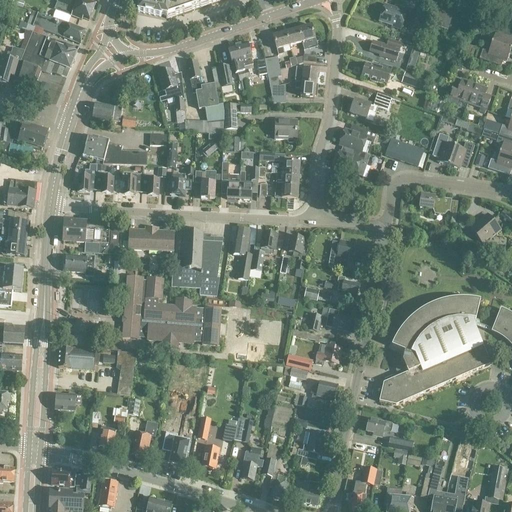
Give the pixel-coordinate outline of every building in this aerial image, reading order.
[(14,0),(12,0),(11,6),(22,9),(24,3),(14,0)] [(49,0),(57,3),(54,11),(72,18),(79,21),(80,19),(89,22),(96,5),(82,0),(49,0)] [(140,0),(138,14),(161,19),(161,17),(166,18),(166,20),(225,0),(140,0)] [(396,10),(385,6),(379,23),(392,27),(392,28),(401,31),(407,12),(397,9),(396,10)] [(452,17),(431,9),(426,24),(447,31),(452,17)] [(33,28),(80,46),(86,32),(72,26),(56,21),(38,15),(33,28)] [(420,32),(422,26),(421,26),(424,18),(414,15),(410,28),(419,31),(419,32),(420,32)] [(488,35),(495,37),(492,45),(510,52),(511,47),(511,40),(511,36),(511,33),(492,26),(488,35)] [(304,50),(309,48),(308,43),(315,41),(311,27),(298,30),(301,41),(302,44),(304,50)] [(290,48),(302,44),(301,41),(298,30),(286,34),(290,48)] [(32,34),(25,53),(22,61),(20,65),(15,83),(35,91),(41,72),(51,76),(52,74),(62,78),(65,70),(70,71),(79,50),(32,34)] [(286,34),(273,38),(278,57),(284,55),(282,50),(290,48),(286,34)] [(396,63),(401,45),(389,42),(387,47),(373,43),(370,53),(380,56),(379,58),(396,63)] [(253,66),(252,60),(248,45),(241,47),(241,46),(238,47),(244,69),(253,66)] [(506,63),(510,52),(492,45),(489,54),(482,51),(479,60),(501,68),(503,62),(506,63)] [(229,50),(233,65),(235,65),(236,71),(244,69),(238,47),(235,48),(236,48),(229,50)] [(25,53),(13,49),(11,55),(8,54),(7,60),(1,58),(0,61),(0,83),(2,84),(8,85),(13,67),(18,69),(19,64),(20,65),(22,61),(25,53)] [(278,78),(281,78),(278,59),(266,61),(273,100),(273,105),(286,105),(285,96),(279,96),(278,78)] [(267,76),(265,62),(257,63),(259,77),(267,76)] [(185,124),(186,134),(224,135),(224,129),(224,121),(224,114),(222,103),(223,102),(221,90),(215,91),(214,87),(202,90),(200,79),(201,79),(197,64),(187,66),(190,82),(190,81),(193,95),(196,95),(199,111),(205,110),(207,123),(185,123),(185,124)] [(372,66),(371,69),(366,67),(362,77),(370,80),(370,82),(377,84),(377,82),(380,83),(384,84),(384,85),(387,86),(392,71),(391,71),(392,69),(380,65),(379,68),(372,66)] [(233,87),(229,68),(217,70),(221,90),(233,87)] [(296,84),(302,85),(316,86),(317,72),(303,71),(302,84),(296,84)] [(183,101),(184,101),(183,86),(177,88),(173,72),(166,74),(165,73),(161,74),(161,76),(159,76),(164,92),(165,92),(167,98),(174,96),(175,102),(177,114),(176,114),(177,125),(185,124),(185,123),(183,101)] [(401,84),(425,93),(429,82),(405,74),(401,84)] [(460,102),(468,105),(474,86),(462,82),(458,92),(452,90),(447,104),(457,108),(460,102)] [(154,91),(155,83),(152,83),(151,109),(161,110),(162,92),(154,91)] [(301,90),(301,98),(315,99),(315,98),(317,98),(318,92),(316,92),(316,86),(302,85),(296,84),(295,89),(301,90)] [(487,91),(474,86),(468,105),(480,109),(479,113),(485,115),(489,103),(491,97),(485,95),(487,91)] [(377,110),(388,113),(392,100),(377,96),(373,108),(370,107),(371,107),(355,102),(353,106),(351,106),(349,111),(351,112),(350,115),(366,120),(369,113),(375,115),(377,110)] [(115,109),(96,106),(93,121),(112,124),(113,123),(118,124),(120,110),(115,109)] [(237,131),(237,115),(240,115),(251,115),(251,107),(237,107),(237,106),(224,107),(225,131),(237,131)] [(122,128),(135,130),(137,121),(124,119),(122,128)] [(289,144),(293,144),(294,143),(294,142),(295,142),(296,135),(297,123),(285,122),(275,121),(275,141),(288,141),(288,143),(289,144)] [(502,127),(499,136),(511,140),(511,121),(508,129),(502,127)] [(457,122),(454,128),(460,130),(463,124),(457,122)] [(469,126),(463,124),(460,130),(466,132),(469,126)] [(30,150),(31,149),(43,152),(45,147),(43,146),(45,140),(47,140),(48,135),(18,126),(13,141),(26,145),(25,146),(27,149),(30,150)] [(341,143),(340,146),(362,154),(366,143),(373,146),(377,136),(362,131),(360,137),(345,131),(343,136),(342,135),(339,142),(341,143)] [(490,133),(484,131),(482,139),(487,141),(490,133)] [(437,164),(448,168),(455,148),(446,146),(448,139),(439,136),(432,158),(438,160),(437,164)] [(502,147),(500,155),(511,159),(511,140),(499,136),(496,145),(502,147)] [(167,137),(150,137),(150,147),(166,148),(167,137)] [(245,153),(246,144),(240,144),(240,139),(234,138),(234,152),(245,153)] [(103,167),(147,169),(148,154),(140,154),(122,154),(123,149),(109,145),(109,143),(95,139),(94,141),(88,140),(83,159),(94,162),(94,160),(104,163),(103,167)] [(204,153),(208,158),(218,150),(213,144),(204,153)] [(391,144),(386,158),(394,160),(399,147),(391,144)] [(474,148),(465,145),(463,151),(455,148),(448,168),(459,171),(461,168),(467,170),(474,148)] [(362,154),(340,146),(339,147),(353,152),(351,158),(339,154),(339,156),(337,155),(335,162),(336,163),(334,170),(356,177),(361,165),(364,166),(367,156),(362,154)] [(167,170),(176,171),(177,147),(168,147),(167,170)] [(400,163),(405,149),(399,147),(394,160),(400,163)] [(405,149),(400,163),(406,165),(411,151),(405,149)] [(412,167),(417,153),(411,151),(406,165),(412,167)] [(418,169),(423,155),(417,153),(412,167),(418,169)] [(511,171),(511,159),(500,155),(497,164),(490,161),(487,171),(509,178),(511,172),(511,171)] [(478,156),(474,166),(482,168),(485,158),(478,156)] [(281,176),(299,177),(300,165),(281,164),(279,166),(278,170),(276,170),(276,176),(277,176),(281,176)] [(90,192),(94,193),(95,174),(95,167),(90,167),(89,172),(88,171),(88,173),(84,172),(84,178),(78,178),(77,192),(78,192),(78,194),(90,194),(90,192)] [(158,180),(166,180),(167,170),(159,170),(158,180)] [(260,175),(260,170),(252,170),(251,182),(258,182),(259,179),(260,175)] [(10,173),(6,208),(30,211),(35,176),(10,173)] [(216,185),(215,185),(216,173),(206,173),(205,174),(202,174),(201,184),(202,184),(201,200),(215,201),(216,185)] [(241,173),(240,184),(239,202),(251,203),(252,184),(245,183),(245,174),(241,173)] [(112,179),(105,179),(106,175),(95,174),(94,193),(104,193),(104,195),(110,195),(110,193),(111,193),(112,179)] [(124,194),(124,196),(129,196),(130,194),(140,195),(141,177),(130,176),(130,180),(124,180),(123,194),(124,194)] [(171,197),(173,197),(173,199),(185,199),(185,191),(191,192),(192,182),(185,181),(185,177),(172,176),(171,197)] [(298,189),(299,177),(281,176),(277,176),(277,181),(283,181),(283,187),(283,188),(298,189)] [(158,182),(152,181),(152,178),(141,177),(140,195),(151,196),(151,197),(156,198),(157,196),(158,182)] [(235,184),(235,186),(228,186),(227,201),(239,202),(240,184),(235,184)] [(283,187),(276,187),(276,192),(280,192),(280,193),(283,193),(282,200),(298,201),(298,189),(283,188),(283,187)] [(419,210),(433,212),(435,215),(444,217),(447,213),(450,213),(451,202),(435,199),(421,197),(419,210)] [(510,224),(511,221),(511,219),(504,212),(500,216),(510,224)] [(8,242),(9,243),(9,245),(26,247),(28,224),(3,222),(4,215),(0,214),(0,231),(2,232),(2,237),(8,237),(8,242)] [(448,215),(446,225),(455,226),(456,216),(448,215)] [(466,215),(456,224),(461,229),(471,220),(466,215)] [(489,219),(491,218),(489,215),(471,232),(483,245),(490,239),(491,240),(501,231),(489,219)] [(111,229),(86,227),(86,225),(64,223),(63,244),(85,245),(99,246),(99,255),(117,257),(119,237),(111,236),(111,229)] [(129,232),(129,252),(167,254),(167,263),(173,263),(174,234),(158,233),(158,231),(146,230),(146,233),(129,232)] [(183,260),(175,260),(175,266),(173,266),(172,290),(200,291),(199,298),(214,299),(223,239),(203,239),(203,236),(198,235),(198,231),(190,231),(190,235),(184,235),(183,260)] [(250,234),(237,231),(233,257),(241,258),(237,281),(249,283),(253,257),(246,256),(247,248),(248,248),(250,234)] [(255,254),(252,273),(262,274),(264,256),(271,257),(272,250),(275,250),(277,238),(275,237),(276,235),(270,234),(269,236),(264,235),(260,255),(255,254)] [(303,273),(306,257),(302,256),(303,250),(302,250),(304,241),(298,240),(298,239),(294,238),(293,239),(292,239),(289,254),(294,255),(293,259),(299,260),(297,272),(303,273)] [(337,259),(331,258),(331,254),(328,269),(347,272),(347,271),(345,271),(347,260),(364,263),(367,249),(350,246),(350,244),(340,242),(337,259)] [(25,259),(26,247),(9,245),(7,258),(14,259),(14,258),(25,259)] [(98,266),(99,261),(97,260),(97,258),(86,258),(86,259),(67,258),(66,274),(85,275),(85,278),(101,279),(101,273),(96,273),(97,266),(98,266)] [(283,260),(280,276),(286,277),(289,261),(283,260)] [(0,313),(7,314),(10,315),(10,312),(11,298),(20,299),(23,277),(0,274),(0,313)] [(175,309),(158,307),(159,302),(162,302),(164,281),(147,280),(147,282),(144,282),(144,279),(127,278),(124,320),(126,321),(126,325),(124,324),(122,341),(138,342),(139,339),(148,340),(148,342),(161,344),(161,350),(179,352),(179,345),(194,346),(194,344),(203,344),(202,347),(218,348),(221,312),(205,311),(205,312),(196,311),(196,310),(191,310),(192,302),(176,301),(175,309)] [(339,279),(338,285),(340,285),(338,293),(342,294),(342,296),(356,299),(359,286),(345,283),(345,280),(339,279)] [(319,292),(306,290),(304,300),(317,303),(319,292)] [(274,307),(275,293),(270,292),(269,296),(261,295),(260,305),(274,307)] [(474,328),(480,303),(468,301),(456,301),(444,303),(433,307),(422,312),(413,319),(404,328),(397,337),(392,348),(405,354),(402,363),(408,375),(383,385),(379,404),(396,408),(491,366),(474,328)] [(330,311),(326,328),(348,334),(351,321),(338,318),(339,314),(330,311)] [(511,316),(501,311),(491,334),(499,338),(505,342),(511,348),(511,349),(511,316)] [(308,331),(319,334),(322,318),(311,316),(308,331)] [(24,330),(5,329),(5,330),(0,329),(0,347),(4,348),(5,346),(23,347),(24,330)] [(64,348),(100,350),(101,340),(65,337),(64,348)] [(316,360),(317,360),(315,366),(323,368),(324,363),(338,366),(342,350),(328,347),(325,357),(317,355),(316,360)] [(15,378),(15,373),(21,374),(22,357),(2,356),(2,350),(0,350),(0,366),(1,366),(1,372),(5,372),(5,377),(15,378)] [(95,353),(60,350),(58,370),(71,371),(98,372),(97,376),(106,376),(106,367),(99,366),(100,353),(95,353)] [(136,355),(118,354),(117,366),(122,367),(118,397),(130,398),(136,355)] [(286,368),(310,373),(313,362),(289,356),(286,368)] [(308,374),(292,370),(290,378),(306,382),(308,374)] [(289,389),(300,391),(302,385),(290,382),(289,389)] [(313,388),(311,396),(317,397),(317,399),(326,401),(326,398),(334,400),(336,388),(320,384),(319,389),(313,388)] [(0,414),(2,415),(2,412),(7,412),(7,405),(10,405),(10,396),(0,395),(0,414)] [(82,399),(76,398),(75,398),(74,396),(70,396),(68,398),(56,397),(55,412),(75,413),(75,406),(81,407),(82,399)] [(141,403),(129,401),(127,417),(138,418),(141,403)] [(115,418),(114,425),(124,426),(125,419),(115,418)] [(202,419),(198,441),(206,442),(211,421),(202,419)] [(392,425),(378,422),(378,423),(369,421),(367,433),(373,435),(373,437),(382,439),(383,434),(389,435),(392,425)] [(253,423),(247,422),(242,444),(248,445),(253,423)] [(134,435),(132,446),(134,447),(132,456),(145,459),(147,450),(149,450),(151,438),(155,439),(158,426),(147,423),(144,437),(134,435)] [(227,427),(224,443),(234,444),(237,429),(227,427)] [(100,441),(99,449),(112,451),(116,437),(115,437),(116,432),(103,429),(102,434),(100,434),(99,440),(100,441)] [(298,452),(297,458),(309,460),(310,455),(320,457),(325,437),(311,434),(308,447),(304,446),(303,453),(298,452)] [(181,469),(184,455),(186,456),(188,448),(186,447),(186,446),(173,442),(174,439),(164,436),(160,454),(170,456),(168,466),(181,469)] [(392,441),(391,441),(389,449),(412,454),(414,444),(393,439),(392,441)] [(270,446),(266,461),(263,477),(272,479),(279,448),(270,446)] [(206,448),(202,468),(205,469),(205,470),(206,472),(210,473),(212,472),(212,470),(216,471),(220,451),(206,448)] [(243,465),(241,472),(243,473),(241,480),(254,483),(257,469),(262,470),(264,463),(259,462),(259,459),(260,459),(261,451),(251,449),(250,454),(246,453),(243,465)] [(407,454),(395,452),(393,459),(406,462),(407,454)] [(422,459),(408,456),(406,465),(420,468),(422,459)] [(306,461),(306,475),(314,475),(314,461),(306,461)] [(0,485),(3,485),(3,483),(14,484),(15,471),(4,470),(4,467),(0,466),(0,485)] [(427,476),(426,475),(420,498),(427,500),(428,497),(430,489),(433,476),(434,470),(429,469),(427,476)] [(490,506),(500,507),(501,502),(503,502),(509,472),(493,469),(488,499),(485,499),(484,505),(490,506)] [(376,472),(364,470),(361,485),(373,487),(376,473),(376,472)] [(51,480),(52,480),(52,487),(64,487),(64,489),(74,489),(75,475),(69,475),(70,474),(52,473),(52,475),(51,474),(51,480)] [(383,474),(376,473),(373,487),(380,488),(383,474)] [(443,511),(446,495),(435,493),(436,490),(439,478),(433,476),(430,489),(428,497),(433,498),(430,511),(443,511)] [(84,478),(82,492),(90,493),(92,479),(84,478)] [(289,487),(288,487),(290,481),(278,478),(276,484),(271,482),(269,489),(273,490),(271,498),(284,502),(286,494),(287,494),(289,487)] [(99,507),(114,510),(118,485),(103,482),(99,507)] [(298,505),(317,509),(320,494),(301,490),(298,505)] [(351,511),(364,511),(365,497),(364,497),(365,490),(357,490),(356,496),(350,496),(349,504),(352,504),(351,511)] [(446,495),(443,511),(455,511),(456,510),(462,511),(466,494),(456,492),(455,497),(446,495)] [(50,511),(82,511),(83,499),(72,499),(73,494),(50,493),(49,511),(51,511),(50,511)] [(405,500),(401,500),(399,511),(409,511),(412,511),(413,501),(412,501),(413,496),(406,495),(405,500)] [(387,511),(399,511),(401,500),(386,498),(385,508),(388,508),(387,511)] [(158,511),(160,502),(150,500),(147,511),(158,511)] [(0,502),(0,511),(12,511),(13,506),(2,505),(3,503),(0,502)] [(168,511),(171,505),(160,502),(158,511),(168,511)] [(489,511),(490,506),(484,505),(474,503),(471,511),(489,511)]
